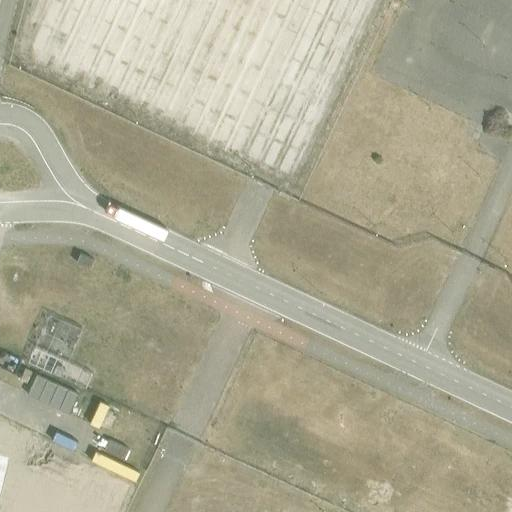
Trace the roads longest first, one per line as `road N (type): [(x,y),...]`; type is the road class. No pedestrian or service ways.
road 1 (unclassified): [(511,408),(88,209)]
road 2 (unknown): [(422,365),(511,176)]
road 3 (unclassified): [(88,209),(53,175),(22,123),(0,116)]
